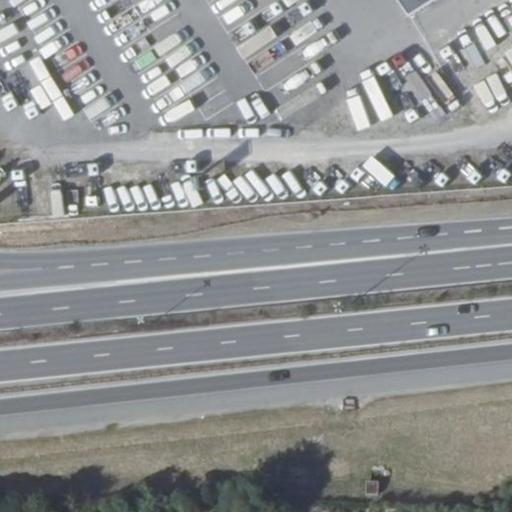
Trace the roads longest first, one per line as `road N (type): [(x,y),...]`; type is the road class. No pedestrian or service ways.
road 1 (trunk): [(0,405),(511,349)]
road 2 (trunk): [(511,255),(0,310)]
road 3 (trunk): [(0,363),(511,309)]
road 4 (trunk): [(511,229),(42,275)]
